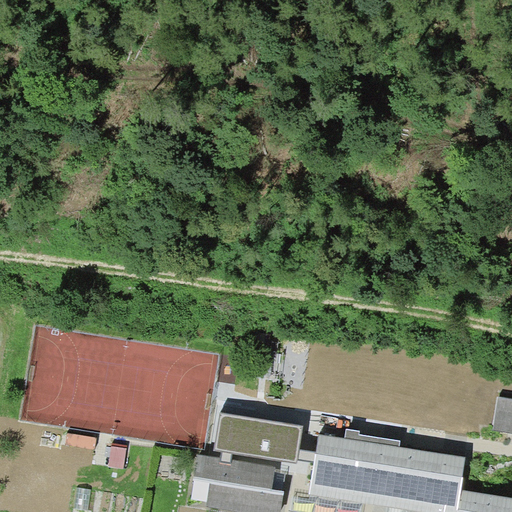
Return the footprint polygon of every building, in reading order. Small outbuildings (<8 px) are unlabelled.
[(511,398),(499,396),(494,429),(511,432),(511,398)] [(220,458),(196,454),(192,480),(210,483),(206,506),(243,511),(280,511),(284,491),(272,489),(275,466),(232,460),(233,453),(297,463),(303,426),(220,412),(214,450),(221,451),(220,458)] [(346,438),(319,434),(316,452),(315,452),(309,493),(363,502),(427,511),(511,511),(511,496),(462,489),(464,477),(462,476),(465,456),(400,446),(401,440),(360,433),(360,430),(347,428),(346,438)] [(127,444),(112,442),(109,465),(123,467),(127,444)] [(361,511),(363,502),(309,493),(293,491),(289,511),(361,511)]
